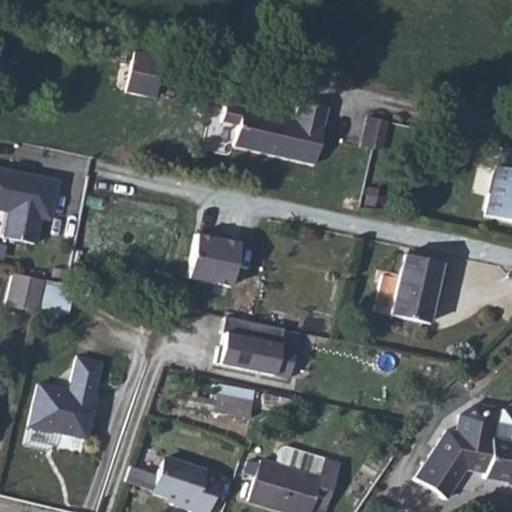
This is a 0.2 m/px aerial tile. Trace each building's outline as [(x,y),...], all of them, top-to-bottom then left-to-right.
[(160,59),(130,52),(123,93),(153,99),(160,59)] [(255,104),(222,99),(219,119),(236,122),(230,145),(312,159),(323,101),(293,96),(290,113),(272,109),(274,112),(260,110),(255,104)] [(364,116),(360,138),(382,142),(386,120),(364,116)] [(511,145),(502,143),(499,163),(511,166),(511,145)] [(511,166),(499,163),(496,163),(485,212),(511,219),(511,166)] [(57,178),(0,166),(0,206),(9,208),(3,235),(34,241),(39,215),(46,216),(49,201),(53,201),(57,178)] [(364,187),(359,210),(373,213),(377,190),(364,187)] [(238,241),(196,233),(187,277),(230,285),(238,241)] [(394,274),(376,271),(370,308),(425,317),(435,256),(397,249),(394,274)] [(43,274),(13,267),(6,298),(36,306),(43,274)] [(43,274),(36,306),(65,312),(73,280),(68,279),(43,274)] [(214,364),(290,380),(300,332),(224,316),(214,364)] [(99,359),(79,354),(70,388),(35,379),(28,419),(87,432),(96,393),(92,392),(99,359)] [(248,395),(216,388),(213,407),(245,413),(248,395)] [(459,426),(452,424),(423,476),(453,493),(473,465),(493,467),(494,471),(511,473),(511,411),(506,404),(481,399),(460,412),(459,426)] [(207,511),(221,469),(163,451),(154,466),(153,469),(152,488),(176,495),(175,499),(193,505),(192,510),(200,511),(207,511)] [(281,453),(275,455),(272,470),(256,467),(247,507),(270,511),(306,511),(307,508),(325,510),(335,465),(281,453)] [(143,485),(145,469),(126,467),(124,483),(143,485)]
